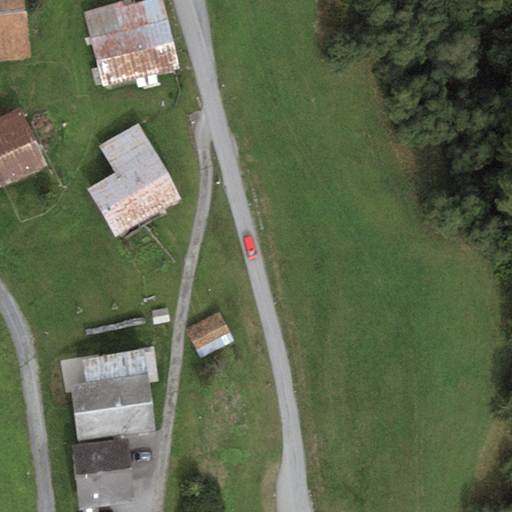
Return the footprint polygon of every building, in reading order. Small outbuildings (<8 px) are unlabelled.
[(22,0),(0,0),(0,61),(30,57),(22,0)] [(122,1),(82,11),(101,89),(181,69),(163,0),(148,0),(123,6),(122,1)] [(20,108),(0,117),(0,188),(47,166),(20,108)] [(115,173),(87,189),(116,240),(183,202),(139,125),(100,147),(115,173)] [(219,312),(185,330),(200,359),(234,341),(219,312)] [(153,350),(81,359),(84,381),(69,383),(76,442),(157,432),(150,382),(157,381),(153,350)] [(127,438),(72,445),(80,510),(81,510),(98,508),(135,504),(127,438)]
